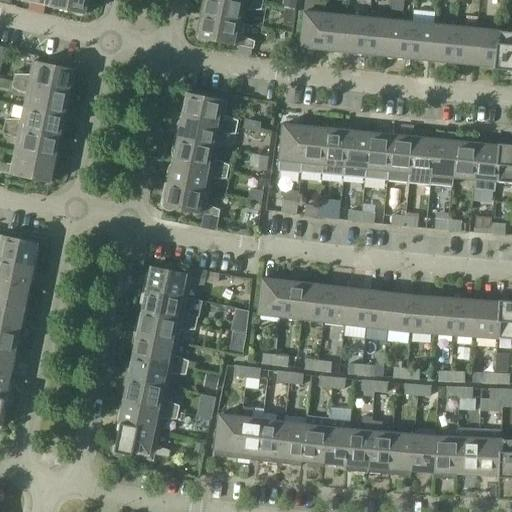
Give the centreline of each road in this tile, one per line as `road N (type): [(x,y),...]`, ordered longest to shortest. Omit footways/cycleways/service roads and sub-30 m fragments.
road 1 (residential): [(511,278),(262,254),(127,223)]
road 2 (residential): [(511,98),(289,79),(162,54)]
road 3 (residential): [(71,482),(127,223)]
road 4 (residential): [(70,212),(14,470)]
road 5 (residential): [(109,43),(70,212)]
road 6 (residential): [(127,223),(162,54)]
road 7 (residential): [(231,511),(71,482)]
